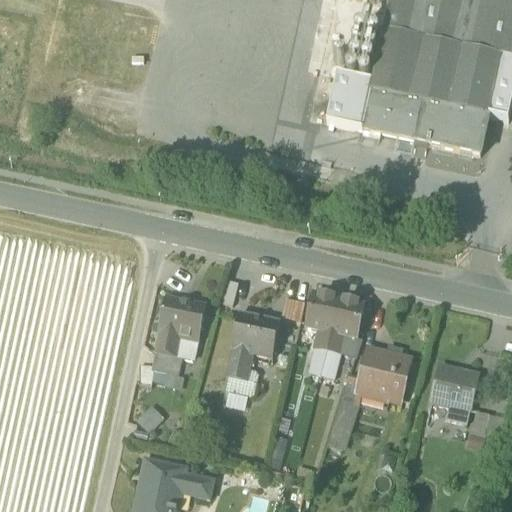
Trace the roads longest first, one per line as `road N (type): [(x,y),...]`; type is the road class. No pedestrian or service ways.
road 1 (unclassified): [(511,308),(162,229)]
road 2 (residential): [(100,511),(162,229)]
road 3 (unclassified): [(162,229),(0,194)]
